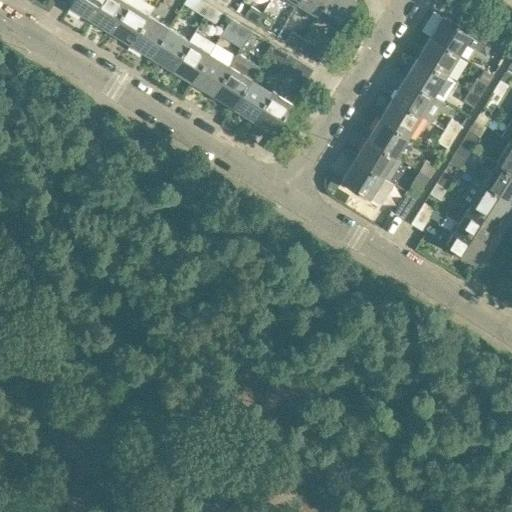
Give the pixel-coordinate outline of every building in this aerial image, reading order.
[(71,0),(69,4),(70,5),(67,11),(78,18),(82,12),(90,17),(100,0),(71,0)] [(100,0),(90,17),(110,30),(128,1),(129,0),(100,0)] [(131,43),(149,14),(154,6),(143,0),(129,0),(128,1),(110,30),(131,43)] [(204,16),(210,5),(202,0),(185,0),(184,3),(204,16)] [(298,0),(298,2),(318,14),(326,0),(298,0)] [(355,0),(326,0),(318,14),(339,27),(355,0)] [(222,12),(210,5),(204,16),(215,23),(222,12)] [(244,16),(256,23),(262,13),(251,6),(244,16)] [(274,20),(262,13),(256,23),(267,30),(274,20)] [(169,27),(149,14),(131,43),(128,48),(139,55),(142,50),(151,55),(169,27)] [(485,53),(497,34),(473,19),(473,20),(460,24),(456,22),(455,23),(443,15),(430,36),(458,53),(466,41),(485,53)] [(231,18),(220,35),(240,48),(251,30),(231,18)] [(151,55),(172,68),(189,39),(169,27),(151,55)] [(189,39),(172,68),(192,80),(210,52),(215,43),(195,30),(189,39)] [(284,41),(297,49),(303,38),(291,31),(284,41)] [(458,53),(430,36),(417,56),(445,74),(458,53)] [(324,51),(303,38),(297,49),(317,61),(324,51)] [(265,54),(286,66),(292,56),(272,43),(265,54)] [(230,64),(210,52),(192,80),(212,93),(230,64)] [(230,64),(212,93),(233,106),(251,77),(258,65),(238,52),(230,64)] [(313,69),(292,56),(286,66),(306,79),(313,69)] [(433,94),(445,74),(417,56),(405,77),(433,94)] [(233,106),(253,118),(271,90),(251,77),(233,106)] [(433,94),(405,77),(392,98),(420,115),(433,94)] [(478,77),(470,89),(480,95),(488,83),(478,77)] [(473,106),(480,95),(470,89),(463,100),(473,106)] [(292,103),(271,90),(253,118),(274,131),(292,103)] [(493,90),(487,100),(498,106),(504,97),(493,90)] [(408,135),(420,115),(392,98),(379,117),(408,135)] [(487,100),(480,111),(491,118),(498,106),(487,100)] [(408,135),(379,117),(367,138),(395,155),(408,135)] [(452,118),(445,130),(455,136),(462,124),(452,118)] [(511,118),(501,136),(509,141),(511,143),(511,118)] [(469,129),(462,140),(473,147),(480,136),(469,129)] [(448,146),(455,136),(445,130),(438,140),(448,146)] [(382,176),(395,155),(367,138),(354,158),(382,176)] [(466,158),(473,147),(462,140),(455,152),(466,158)] [(511,171),(511,143),(509,141),(496,161),(511,171)] [(491,169),(483,182),(511,199),(511,171),(496,161),(486,155),(481,163),(491,169)] [(394,182),(382,176),(354,158),(341,179),(369,196),(369,200),(377,205),(380,203),(381,204),(394,182)] [(427,159),(420,171),(430,177),(437,165),(427,159)] [(455,176),(444,169),(437,181),(447,188),(448,188),(455,176)] [(423,188),(430,177),(420,171),(413,182),(423,188)] [(474,176),(461,196),(471,202),(499,220),(511,199),(483,182),(474,176)] [(440,198),(447,188),(437,181),(430,192),(440,198)] [(404,218),(417,197),(407,190),(393,212),(394,212),(404,218)] [(411,223),(421,229),(434,208),(424,202),(411,223)] [(471,202),(458,223),(487,241),(499,220),(471,202)] [(445,244),(474,262),(487,241),(458,223),(446,215),(441,223),(453,231),(445,244)]
